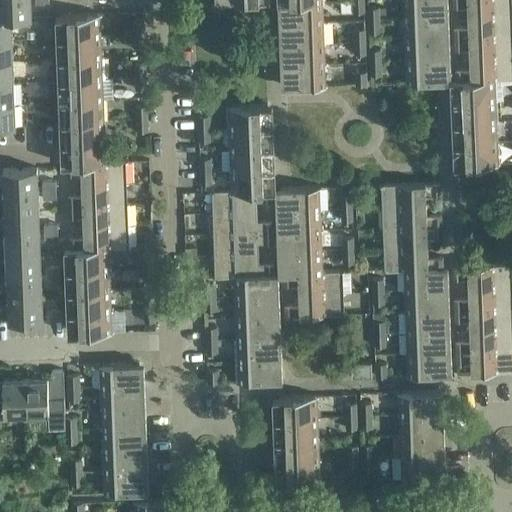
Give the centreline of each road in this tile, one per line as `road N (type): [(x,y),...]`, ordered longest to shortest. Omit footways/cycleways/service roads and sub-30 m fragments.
road 1 (residential): [(165,343),(170,260),(157,0)]
road 2 (residential): [(0,350),(165,343)]
road 3 (residential): [(240,511),(238,424),(181,421)]
road 4 (residential): [(491,511),(481,415),(511,412)]
